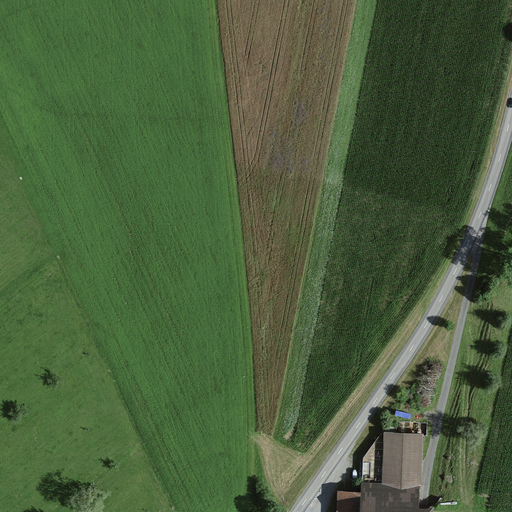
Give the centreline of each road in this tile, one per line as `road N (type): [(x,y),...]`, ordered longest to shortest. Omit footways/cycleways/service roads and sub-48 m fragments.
road 1 (track): [(261,511),(252,481),(213,0)]
road 2 (tertiary): [(511,106),(450,278),(298,511)]
road 3 (track): [(476,223),(422,511)]
